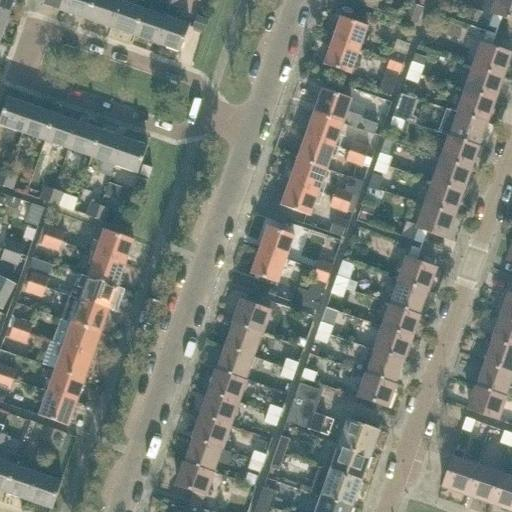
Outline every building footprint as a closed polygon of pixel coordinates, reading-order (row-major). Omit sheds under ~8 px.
[(0,0),(0,16),(8,19),(15,0),(0,0)] [(65,12),(69,0),(42,0),(41,4),(65,12)] [(95,0),(69,0),(65,12),(88,20),(95,0)] [(111,28),(121,1),(117,0),(95,0),(88,20),(111,28)] [(172,0),(171,6),(179,9),(182,0),(172,0)] [(379,1),(379,0),(365,0),(364,5),(376,9),(379,1)] [(511,21),(511,0),(498,0),(494,14),(490,26),(499,29),(503,18),(511,21)] [(134,36),(143,9),(121,1),(111,28),(134,36)] [(423,7),(410,3),(405,19),(418,23),(423,7)] [(175,20),(179,9),(171,6),(167,17),(157,44),(181,52),(190,25),(175,20)] [(480,22),(484,12),(472,8),(468,18),(480,22)] [(157,44),(167,17),(143,9),(134,36),(157,44)] [(0,42),(8,19),(0,16),(0,42)] [(205,32),(209,20),(198,16),(194,28),(205,32)] [(360,51),(368,27),(341,18),(333,41),(360,51)] [(493,46),(497,35),(472,26),(468,38),(483,44),(475,67),(503,77),(511,53),(493,46)] [(351,75),(360,51),(333,41),(325,65),(351,75)] [(391,62),(402,66),(409,46),(398,42),(391,62)] [(422,74),(427,58),(415,54),(410,70),(422,74)] [(399,75),(402,66),(391,62),(388,71),(399,75)] [(495,100),(503,77),(475,67),(467,90),(495,100)] [(419,82),(422,74),(410,70),(407,78),(419,82)] [(392,98),(396,85),(387,82),(382,95),(392,98)] [(344,123),(352,100),(323,89),(314,113),(344,123)] [(487,123),(495,100),(467,90),(462,104),(454,101),(451,110),(459,113),(487,123)] [(0,125),(23,133),(32,106),(8,98),(0,122),(0,125)] [(46,141),(55,114),(32,106),(23,133),(46,141)] [(394,116),(405,120),(408,112),(396,108),(394,116)] [(336,146),(344,123),(314,113),(306,136),(336,146)] [(479,146),(487,123),(459,113),(451,136),(479,146)] [(69,149),(78,122),(55,114),(46,141),(69,149)] [(402,130),(405,120),(394,116),(390,125),(402,130)] [(358,128),(375,134),(378,124),(361,118),(358,128)] [(101,131),(95,128),(78,122),(69,149),(92,157),(101,131)] [(115,165),(125,139),(101,131),(92,157),(115,165)] [(328,170),(336,146),(306,136),(298,159),(328,170)] [(471,169),(479,146),(451,136),(443,159),(471,169)] [(139,174),(148,147),(125,139),(115,165),(139,174)] [(350,151),(370,158),(373,149),(353,142),(350,151)] [(367,167),(370,158),(350,151),(347,160),(367,167)] [(378,162),(389,166),(392,158),(381,154),(378,162)] [(320,193),(328,170),(298,159),(290,182),(320,193)] [(462,192),(471,169),(443,159),(435,182),(462,192)] [(386,175),(389,166),(378,162),(374,171),(386,175)] [(149,178),(153,168),(143,165),(140,174),(149,178)] [(0,185),(4,186),(9,173),(0,170),(0,185)] [(9,173),(4,186),(13,190),(18,177),(9,173)] [(357,206),(365,184),(365,183),(342,174),(334,198),(354,205),(357,206)] [(374,174),(370,185),(372,186),(378,188),(382,177),(374,174)] [(311,216),(320,193),(290,182),(282,206),(311,216)] [(454,215),(462,192),(435,182),(427,205),(454,215)] [(50,203),(55,190),(46,187),(41,200),(50,203)] [(55,190),(50,203),(59,206),(64,193),(55,190)] [(351,213),(354,205),(334,198),(331,206),(351,213)] [(97,219),(101,206),(93,203),(88,216),(97,219)] [(39,228),(45,208),(32,204),(26,224),(39,228)] [(446,239),(454,215),(427,205),(419,229),(415,241),(424,244),(428,232),(446,239)] [(101,206),(97,219),(105,222),(110,209),(101,206)] [(287,260),(295,236),(268,226),(260,251),(287,260)] [(46,236),(62,242),(65,233),(49,227),(46,236)] [(126,264),(134,240),(105,231),(97,254),(126,264)] [(59,251),(62,242),(46,236),(42,245),(59,251)] [(330,274),(341,240),(329,236),(317,270),(330,274)] [(5,250),(22,256),(25,247),(8,241),(5,250)] [(418,261),(422,250),(413,246),(409,258),(408,258),(400,282),(428,291),(436,268),(418,261)] [(19,264),(22,256),(5,250),(2,259),(19,264)] [(279,283),(287,260),(260,251),(252,274),(279,283)] [(118,287),(126,264),(97,254),(89,277),(118,287)] [(327,283),(330,274),(317,270),(314,279),(327,283)] [(29,282),(46,288),(49,279),(32,273),(29,282)] [(110,310),(118,287),(89,277),(78,273),(70,297),(81,300),(95,305),(110,310)] [(0,307),(3,309),(16,284),(0,274),(0,307)] [(335,285),(347,289),(350,280),(338,276),(335,285)] [(317,310),(327,283),(314,279),(310,291),(296,286),(290,301),(317,310)] [(43,297),(46,288),(29,282),(26,291),(43,297)] [(420,314),(428,291),(400,282),(392,305),(420,314)] [(344,298),(347,289),(335,285),(332,294),(344,298)] [(511,294),(510,294),(501,317),(511,321),(511,294)] [(270,310),(273,302),(261,298),(259,306),(242,301),(234,324),(262,334),(271,311),(270,310)] [(110,310),(95,305),(81,300),(72,323),(95,331),(102,334),(110,310)] [(412,337),(420,314),(392,305),(384,328),(412,337)] [(339,321),(341,315),(340,314),(340,313),(327,308),(323,319),(329,321),(330,320),(336,323),(339,321)] [(511,347),(511,321),(501,317),(493,341),(511,347)] [(13,328),(30,334),(33,325),(16,319),(13,328)] [(319,331),(331,335),(334,327),(322,322),(319,331)] [(102,334),(95,331),(72,323),(65,346),(94,356),(102,334)] [(259,343),(262,334),(234,324),(226,347),(254,357),(255,355),(263,357),(267,345),(259,343)] [(27,343),(30,334),(13,328),(10,337),(27,343)] [(403,361),(412,337),(384,328),(376,351),(403,361)] [(328,344),(331,335),(319,331),(316,340),(328,344)] [(511,372),(511,347),(493,341),(485,363),(511,372)] [(86,380),(94,356),(65,346),(56,369),(86,380)] [(246,381),(254,357),(226,347),(218,371),(246,381)] [(395,384),(403,361),(376,351),(368,374),(395,384)] [(283,367),(296,372),(299,363),(286,359),(283,367)] [(506,396),(511,378),(511,372),(485,363),(477,386),(506,396)] [(0,375),(13,380),(16,371),(0,365),(0,375)] [(293,381),(296,372),(283,367),(280,376),(293,381)] [(314,382),(317,372),(305,368),(302,378),(314,382)] [(78,402),(86,380),(56,369),(48,392),(78,402)] [(238,403),(246,381),(218,371),(210,393),(238,403)] [(387,408),(395,384),(368,374),(359,398),(387,408)] [(0,385),(10,389),(13,380),(0,375),(0,385)] [(315,413),(323,391),(300,383),(287,421),(321,433),(326,417),(315,413)] [(498,420),(506,396),(477,386),(469,410),(498,420)] [(69,426),(78,402),(48,392),(40,416),(69,426)] [(230,426),(238,403),(210,393),(202,417),(230,426)] [(267,413),(280,418),(283,409),(270,405),(267,413)] [(277,427),(280,418),(267,413),(264,422),(277,427)] [(222,449),(230,426),(202,417),(194,440),(222,449)] [(471,432),(475,421),(466,418),(462,429),(471,432)] [(370,456),(379,430),(349,420),(340,446),(370,456)] [(50,442),(54,429),(46,426),(41,440),(50,442)] [(54,429),(50,442),(59,446),(64,432),(54,429)] [(509,446),(511,438),(511,433),(505,431),(501,443),(509,446)] [(1,434),(0,436),(0,447),(5,450),(10,437),(1,434)] [(276,452),(285,455),(290,440),(282,437),(276,452)] [(214,473),(222,449),(194,440),(186,463),(214,473)] [(361,482),(370,456),(340,446),(331,471),(361,482)] [(462,461),(465,453),(456,449),(443,486),(467,494),(477,466),(462,461)] [(251,460),(264,464),(267,456),(254,451),(251,460)] [(279,471),(285,455),(276,452),(271,468),(279,471)] [(0,490),(6,493),(15,466),(0,460),(0,490)] [(261,473),(264,464),(251,460),(248,468),(261,473)] [(206,496),(214,473),(186,463),(177,486),(194,492),(191,500),(202,504),(205,496),(206,496)] [(29,501),(38,474),(15,466),(6,493),(29,501)] [(490,502),(499,474),(477,466),(467,494),(490,502)] [(352,507),(361,482),(331,471),(322,496),(352,507)] [(53,509),(62,482),(38,474),(29,501),(53,509)] [(511,509),(511,478),(499,474),(490,502),(511,509)] [(259,503),(267,506),(272,491),(264,488),(259,503)] [(350,511),(352,507),(322,496),(316,511),(350,511)] [(264,511),(267,506),(259,503),(255,511),(264,511)]
